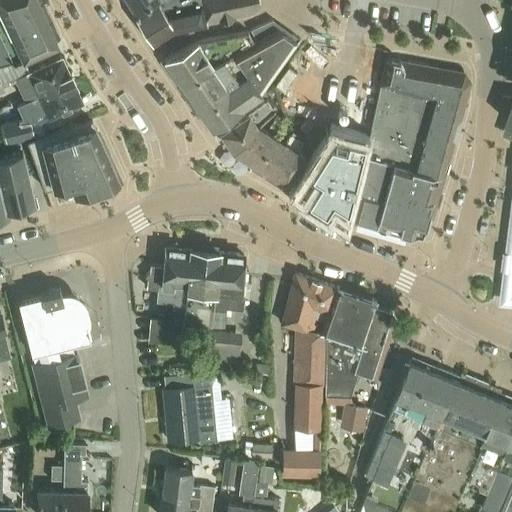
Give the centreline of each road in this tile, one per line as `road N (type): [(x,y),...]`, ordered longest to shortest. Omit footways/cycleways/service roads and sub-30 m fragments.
road 1 (residential): [(441,300),(489,114),(492,75),(475,0)]
road 2 (tertiary): [(441,300),(384,269),(233,219),(169,217)]
road 3 (residential): [(120,511),(129,440),(108,232)]
road 4 (residential): [(75,0),(157,132),(169,161),(169,217)]
